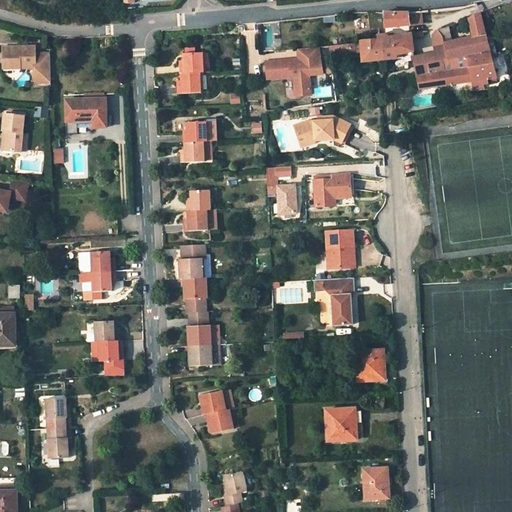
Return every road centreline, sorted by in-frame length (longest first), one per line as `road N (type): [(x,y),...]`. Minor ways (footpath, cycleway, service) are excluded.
road 1 (residential): [(137,28),(156,393)]
road 2 (residential): [(390,150),(415,397),(417,511)]
road 3 (unclassified): [(431,2),(195,18)]
road 4 (residential): [(88,498),(85,423),(156,393)]
road 5 (unclassified): [(137,28),(61,32),(0,14)]
road 6 (residential): [(156,393),(191,453),(195,511)]
